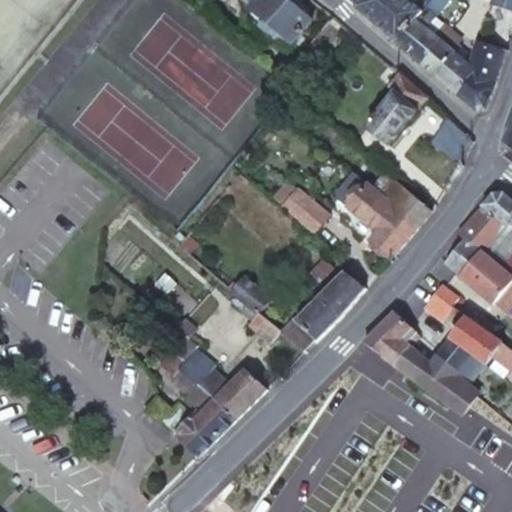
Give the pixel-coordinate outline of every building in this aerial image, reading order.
[(287,0),(241,0),(264,18),(258,24),(286,48),(310,19),(287,0)] [(397,41),(424,9),(412,0),(349,0),(363,11),(397,41)] [(431,0),(424,9),(397,41),(399,42),(425,64),(455,29),(436,14),(448,0),(431,0)] [(481,43),(493,46),(499,30),(487,26),(481,43)] [(455,29),(425,64),(424,65),(437,76),(456,53),(458,51),(451,45),(461,34),(455,29)] [(500,74),(508,52),(493,46),(481,43),(478,42),(470,65),(477,71),(458,94),(477,110),(488,106),(500,74)] [(271,67),(277,73),(290,59),(283,53),(271,67)] [(456,53),(437,76),(451,88),(458,94),(477,71),(470,65),(456,53)] [(418,90),(399,73),(390,85),(396,91),(367,123),(391,144),(419,112),(417,109),(426,98),(418,90)] [(438,133),(464,156),(474,139),(459,126),(450,118),(438,133)] [(340,194),(350,203),(370,181),(357,169),(340,188),(340,194)] [(408,188),(389,171),(376,186),(390,198),(421,225),(434,210),(408,188)] [(274,197),(284,205),(299,189),(289,180),(274,197)] [(376,186),(370,181),(350,203),(379,228),(371,239),(394,258),(399,252),(412,236),(421,225),(390,198),(376,186)] [(299,189),(284,205),(314,231),(329,214),(299,189)] [(461,234),(466,239),(483,253),(501,232),(511,218),(511,199),(504,194),(496,194),(461,234)] [(511,218),(501,232),(483,253),(492,261),(503,270),(509,262),(511,258),(511,218)] [(449,260),(446,264),(462,276),(474,263),(483,253),(466,239),(464,241),(466,244),(451,260),(449,260)] [(474,263),(462,276),(472,285),(483,293),(497,277),(503,270),(492,261),(483,253),(474,263)] [(323,258),(310,272),(320,282),(334,268),(323,258)] [(511,258),(509,262),(503,270),(511,275),(511,276),(511,258)] [(367,290),(345,270),(297,320),(319,341),(325,336),(340,320),(361,297),(367,290)] [(497,277),(483,293),(495,303),(511,283),(511,276),(511,275),(503,270),(497,277)] [(231,283),(227,288),(235,294),(249,305),(260,315),(270,302),(243,279),(238,288),(231,283)] [(511,283),(495,303),(502,309),(511,316),(511,283)] [(443,284),(437,293),(456,307),(462,299),(443,284)] [(456,307),(437,293),(428,305),(439,314),(447,317),(456,307)] [(242,313),(253,323),(260,315),(249,305),(242,313)] [(419,337),(395,313),(388,320),(365,343),(379,353),(396,365),(411,346),(419,337)] [(271,346),(283,334),(265,318),(260,315),(253,323),(250,328),(271,346)] [(511,349),(499,339),(488,331),(470,317),(460,329),(457,333),(493,361),(489,367),(505,381),(511,371),(511,349)] [(183,372),(200,352),(203,347),(180,328),(175,334),(183,344),(164,367),(177,378),(183,372)] [(484,361),(454,337),(448,345),(440,354),(456,375),(454,378),(465,386),(483,363),(484,361)] [(411,346),(396,365),(401,368),(418,381),(462,415),(477,395),(465,386),(454,378),(451,382),(430,366),(432,363),(411,346)] [(183,372),(236,422),(241,417),(257,401),(268,391),(247,372),(231,388),(213,373),(217,368),(200,352),(183,372)] [(439,355),(432,363),(430,366),(451,382),(454,378),(456,375),(440,354),(439,355)] [(175,436),(199,457),(201,455),(217,441),(236,422),(183,372),(177,378),(175,382),(192,397),(188,401),(200,411),(175,436)] [(149,408),(162,419),(172,407),(159,396),(149,408)] [(181,401),(164,421),(175,431),(192,412),(181,401)] [(511,455),(511,423),(485,401),(469,419),(511,455)]
